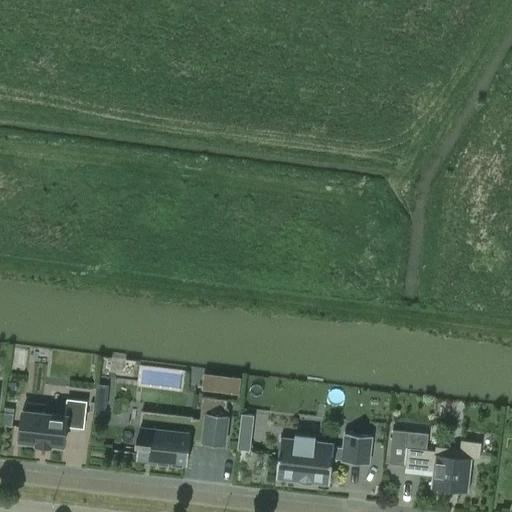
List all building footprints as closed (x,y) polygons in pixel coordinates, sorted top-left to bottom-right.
[(226,415),(227,399),(203,396),(200,419),(156,414),(155,428),(140,426),(136,458),(187,464),(190,439),(203,441),(202,443),(224,446),(228,415),(226,415)] [(83,427),(86,402),(68,400),(66,415),(45,413),(45,405),(27,402),(26,410),(22,410),(19,440),(36,442),(36,444),(51,446),(51,444),(64,445),(66,426),(83,427)] [(105,407),(94,405),(92,420),(103,421),(105,407)] [(4,412),(2,424),(12,425),(14,413),(4,412)] [(241,414),(237,449),(250,451),(254,415),(241,414)] [(329,484),(332,458),(342,459),(342,461),(368,464),(372,436),(345,433),(343,447),(334,446),(334,444),(280,438),(276,478),(299,481),(299,482),(311,484),(311,482),(329,484)] [(468,492),(472,458),(479,459),(480,455),(478,455),(480,443),(464,442),(464,440),(461,440),(460,449),(435,446),(435,450),(407,447),(405,469),(432,472),(431,488),(468,492)]
